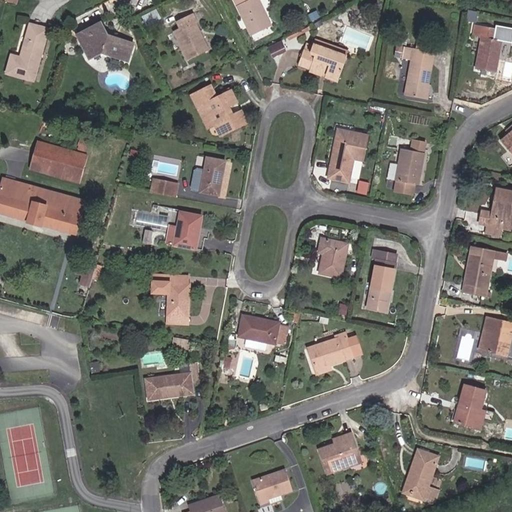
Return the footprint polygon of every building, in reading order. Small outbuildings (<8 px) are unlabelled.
[(229,0),(243,28),(247,26),(258,21),(263,18),(257,5),(253,7),(249,0),(229,0)] [(182,53),(200,43),(188,17),(191,16),(187,7),(171,15),(174,22),(167,25),(182,53)] [(148,20),(144,12),(131,18),(135,26),(148,20)] [(93,21),(68,34),(80,56),(94,50),(119,59),(124,43),(99,33),(93,21)] [(258,21),(247,26),(252,36),(262,31),(258,21)] [(471,33),(481,35),(479,46),(476,68),(495,71),(502,39),(493,37),(494,27),(474,23),(471,33)] [(40,31),(24,26),(13,60),(5,57),(0,73),(0,74),(25,82),(40,31)] [(471,33),(469,44),(479,46),(481,35),(471,33)] [(346,50),(314,37),(312,41),(345,54),(346,50)] [(304,39),(301,46),(309,49),(312,41),(304,39)] [(285,41),(271,46),(275,56),(289,51),(285,41)] [(295,60),(307,65),(308,63),(324,69),(323,71),(336,76),(345,54),(312,41),(309,49),(301,46),(295,60)] [(425,83),(428,63),(423,62),(425,49),(398,44),(396,56),(408,58),(402,94),(422,98),(425,83)] [(324,69),(308,63),(307,65),(305,69),(335,80),(336,76),(323,71),(324,69)] [(190,100),(196,97),(207,118),(212,128),(239,115),(232,103),(222,108),(218,101),(229,96),(223,83),(209,90),(203,78),(183,88),(190,100)] [(190,100),(201,122),(207,118),(196,97),(190,100)] [(365,130),(334,124),(323,175),(344,180),(349,155),(360,157),(365,130)] [(96,136),(86,134),(83,147),(92,150),(96,136)] [(419,139),(404,136),(402,149),(398,148),(391,181),(393,181),(412,185),(417,186),(418,178),(414,177),(416,166),(420,167),(423,153),(417,152),(419,139)] [(41,141),(35,165),(85,178),(91,154),(41,141)] [(186,187),(213,192),(220,157),(201,154),(199,166),(190,164),(186,187)] [(362,179),(366,162),(360,160),(355,177),(362,179)] [(144,191),(166,195),(168,182),(146,179),(144,191)] [(410,195),(412,185),(393,181),(391,191),(410,195)] [(73,228),(80,199),(19,183),(11,211),(31,216),(30,221),(47,225),(51,222),(73,228)] [(511,189),(498,186),(493,207),(491,212),(481,211),(480,218),(485,219),(502,223),(503,215),(511,215),(511,189)] [(171,243),(192,247),(195,224),(197,212),(176,209),(174,222),(171,243)] [(510,224),(511,216),(511,215),(503,215),(502,223),(510,224)] [(484,227),(500,231),(502,223),(485,219),(484,227)] [(162,241),(171,243),(174,222),(165,221),(162,241)] [(201,226),(195,224),(192,247),(198,248),(201,226)] [(322,274),(338,277),(345,242),(322,238),(319,252),(326,254),(322,274)] [(486,296),(496,248),(474,244),(472,252),(476,253),(473,269),(469,268),(464,291),(486,296)] [(375,255),(364,308),(383,311),(395,259),(380,256),(382,249),(372,247),(370,254),(375,255)] [(396,252),(382,249),(380,256),(395,259),(396,252)] [(83,266),(81,276),(78,286),(88,289),(90,280),(93,266),(96,257),(86,255),(83,266)] [(496,268),(504,269),(506,261),(498,259),(496,268)] [(77,264),(74,274),(81,276),(83,266),(77,264)] [(95,281),(99,268),(93,266),(90,280),(95,281)] [(182,273),(149,273),(148,290),(163,291),(162,322),(173,322),(174,312),(185,313),(186,280),(182,280),(182,273)] [(185,313),(174,312),(173,322),(184,323),(185,313)] [(240,312),(235,335),(246,337),(259,340),(284,344),(288,324),(279,323),(279,320),(240,312)] [(474,346),(479,347),(485,315),(481,314),(474,346)] [(507,319),(485,315),(479,347),(501,352),(507,319)] [(305,347),(312,369),(328,364),(359,354),(353,336),(346,338),(344,332),(332,335),(333,339),(305,347)] [(186,349),(188,340),(173,337),(171,347),(186,349)] [(259,340),(246,337),(245,343),(258,345),(259,340)] [(144,379),(146,399),(162,397),(162,394),(181,391),(181,393),(191,392),(190,381),(200,379),(197,360),(188,362),(189,372),(144,379)] [(330,370),(328,364),(312,369),(313,374),(330,370)] [(476,424),(480,405),(484,387),(461,381),(454,419),(476,424)] [(486,407),(480,405),(476,424),(482,425),(486,407)] [(344,433),(346,438),(336,442),(320,447),(328,473),(353,464),(351,459),(363,454),(355,430),(344,433)] [(336,442),(346,438),(344,433),(334,436),(336,442)] [(435,452),(415,447),(409,470),(412,472),(408,490),(425,494),(426,497),(437,500),(440,486),(428,484),(435,452)] [(363,454),(351,459),(353,464),(365,460),(363,454)] [(294,488),(287,469),(255,480),(262,502),(270,499),(269,496),(294,488)] [(191,505),(193,510),(193,511),(226,511),(222,495),(191,505)]
